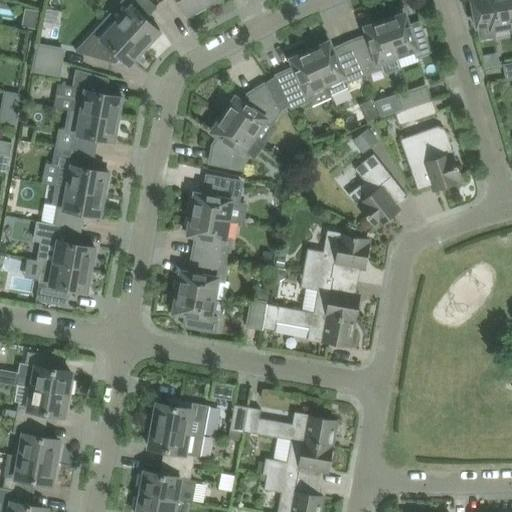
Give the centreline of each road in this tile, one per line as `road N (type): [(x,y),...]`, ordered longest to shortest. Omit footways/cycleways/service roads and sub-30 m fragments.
road 1 (residential): [(314,0),(227,41),(184,72),(167,102),(123,342)]
road 2 (residential): [(382,390),(123,342)]
road 3 (residential): [(511,213),(423,244),(408,263),(382,390)]
road 4 (residential): [(511,213),(448,0)]
road 5 (residential): [(123,342),(92,511)]
road 6 (residential): [(363,487),(511,489)]
road 7 (residential): [(123,342),(0,318)]
